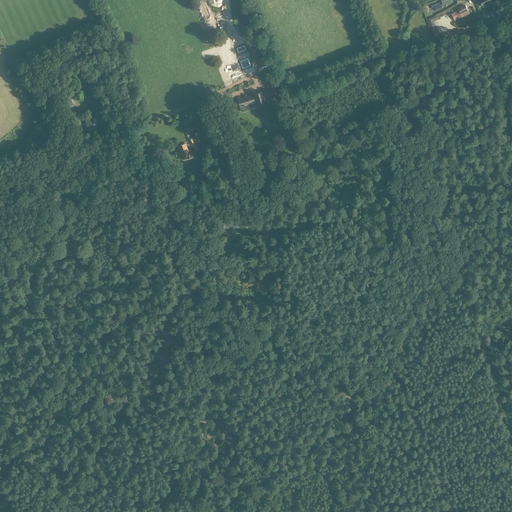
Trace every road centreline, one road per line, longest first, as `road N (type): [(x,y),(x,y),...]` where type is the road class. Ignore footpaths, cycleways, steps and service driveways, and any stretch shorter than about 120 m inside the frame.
road 1 (track): [(480,20),(395,57),(390,70),(511,436)]
road 2 (track): [(342,489),(390,358),(451,270),(511,216)]
road 3 (track): [(0,328),(59,354),(116,408),(183,451),(213,386)]
road 4 (unclassified): [(0,244),(141,162),(139,131),(151,119),(227,89)]
road 5 (track): [(280,338),(212,284),(189,250),(149,251),(115,238),(98,181)]
road 6 (track): [(213,386),(217,371),(280,338),(362,392),(385,393)]
road 7 (track): [(342,489),(236,395),(213,386)]
road 8 (track): [(457,511),(388,362)]
road 9 (track): [(511,157),(501,80),(511,23)]
road 10 (unclassified): [(77,511),(42,481),(0,421)]
